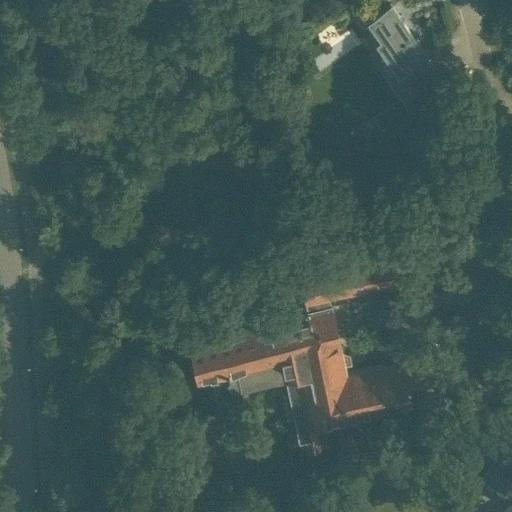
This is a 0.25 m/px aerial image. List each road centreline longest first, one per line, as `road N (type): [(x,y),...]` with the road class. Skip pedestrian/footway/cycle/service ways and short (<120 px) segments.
road 1 (residential): [(511,409),(485,368),(470,304),(491,110),(468,0)]
road 2 (tertiary): [(23,511),(0,193)]
